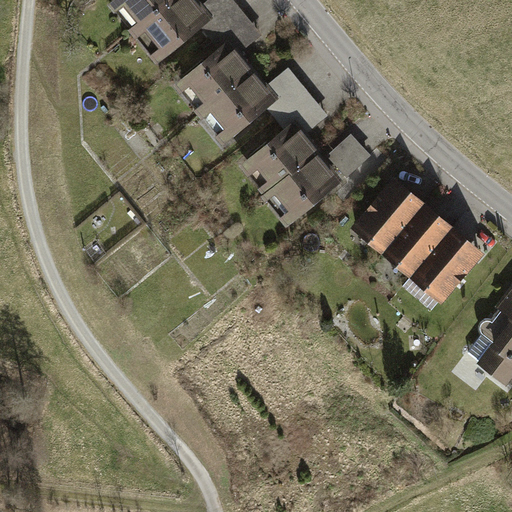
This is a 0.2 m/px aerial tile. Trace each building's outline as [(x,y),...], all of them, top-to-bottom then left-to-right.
[(140,0),(109,25),(133,55),(189,10),(181,0),(140,0)] [(200,23),(189,10),(133,55),(156,84),(200,49),(207,59),(241,32),(220,7),(200,23)] [(241,32),(207,59),(219,73),(175,107),(199,137),(255,92),(238,71),(259,55),(241,32)] [(266,105),(255,92),(199,137),(222,166),(267,131),(274,140),(308,113),(288,88),(266,105)] [(308,113),(274,140),(282,150),(239,185),(263,215),(319,170),(305,152),(326,136),(308,113)] [(326,175),(319,170),(263,215),(286,243),(347,194),(369,174),(349,151),(326,175)] [(422,224),(392,198),(347,249),(377,275),(422,224)] [(452,250),(422,224),(377,275),(407,301),(452,250)] [(482,276),(452,250),(407,301),(437,327),(482,276)] [(511,304),(494,328),(490,327),(485,328),(481,332),(477,337),(475,343),(475,347),(477,352),(491,362),(473,385),(504,409),(511,398),(511,304)]
